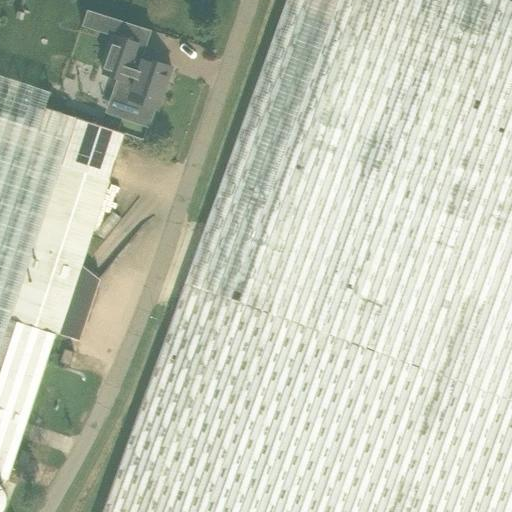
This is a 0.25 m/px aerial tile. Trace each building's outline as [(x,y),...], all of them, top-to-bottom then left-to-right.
[(0,0),(0,476),(7,479),(55,333),(11,319),(77,118),(44,108),(79,0),(0,0)] [(287,0),(284,12),(299,12),(312,16),(312,8),(297,8),(297,0),(287,0)] [(142,104),(157,109),(172,68),(142,57),(134,55),(138,44),(115,36),(102,73),(120,80),(113,99),(141,108),(142,104)] [(125,134),(77,118),(11,319),(55,333),(80,341),(100,279),(82,265),(125,134)] [(60,362),(69,366),(74,352),(65,349),(60,362)]
